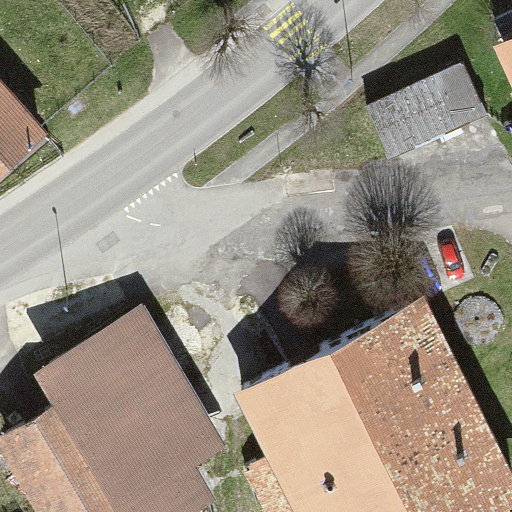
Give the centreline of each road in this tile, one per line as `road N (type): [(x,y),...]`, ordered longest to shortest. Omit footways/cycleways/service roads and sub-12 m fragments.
road 1 (residential): [(95,183),(123,206),(175,222),(511,194)]
road 2 (primary): [(324,0),(95,183)]
